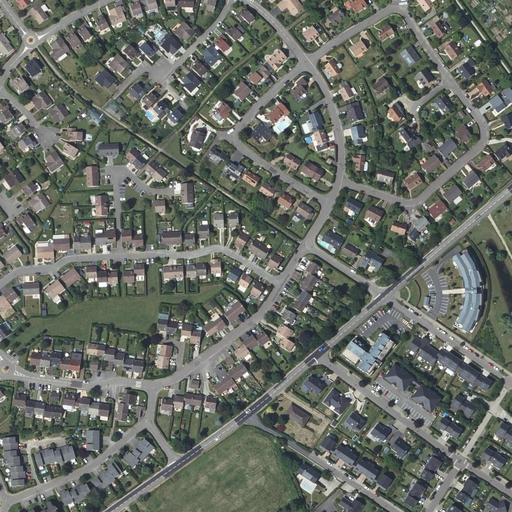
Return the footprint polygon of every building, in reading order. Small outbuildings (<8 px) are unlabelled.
[(14,0),(18,5),(21,9),(29,4),(28,3),(25,0),(14,0)] [(142,12),(138,0),(134,0),(135,2),(129,4),(132,15),(142,12)] [(142,0),(143,4),(148,3),(150,9),(158,7),(156,0),(142,0)] [(203,0),(204,2),(207,2),(206,9),(214,11),(216,0),(203,0)] [(302,8),(295,0),(282,0),(277,4),(281,10),(286,6),(293,15),(302,8)] [(366,5),(361,0),(357,0),(353,3),(351,0),(349,0),(345,3),(345,5),(348,9),(351,8),(355,14),(361,10),(366,5)] [(430,0),(422,0),(420,2),(424,8),(429,15),(437,10),(430,0)] [(36,9),(33,5),(30,8),(27,10),(30,14),(29,14),(30,16),(33,20),(37,25),(46,19),(42,13),(38,7),(36,9)] [(119,6),(107,11),(109,15),(107,16),(111,25),(118,23),(125,20),(122,13),(119,7),(119,6)] [(242,10),(236,16),(241,21),(244,18),(249,23),(255,17),(247,8),(243,11),(242,10)] [(30,14),(27,10),(25,12),(32,21),(33,20),(30,16),(29,14),(30,14)] [(330,24),(332,26),(335,23),(338,21),(343,17),(338,10),(327,19),(330,24)] [(99,31),(108,27),(103,17),(101,14),(97,16),(98,19),(93,21),(96,27),(99,31)] [(196,32),(193,29),(184,21),(174,31),(183,40),(185,38),(187,40),(196,32)] [(89,27),(85,22),(79,26),(80,28),(76,31),(84,41),(90,36),(86,30),(89,27)] [(438,22),(431,27),(436,33),(435,34),(438,38),(446,33),(438,22)] [(380,30),(376,33),(381,40),(392,32),(391,29),(387,24),(383,27),(384,28),(382,30),(380,31),(380,30)] [(236,29),(233,26),(229,30),(227,29),(224,31),(234,41),(241,34),(244,31),(240,25),(236,29)] [(312,27),(302,34),(309,43),(316,38),(319,36),(312,27)] [(4,29),(0,32),(3,35),(4,35),(9,40),(11,39),(4,29)] [(77,37),(71,30),(67,32),(69,34),(65,37),(72,47),(80,41),(77,37)] [(0,32),(0,49),(1,49),(4,53),(13,46),(9,40),(4,35),(3,35),(0,32)] [(182,46),(171,35),(160,45),(168,53),(170,51),(174,54),(182,46)] [(217,41),(213,45),(222,54),(228,48),(223,43),(226,40),(222,35),(221,35),(215,40),(217,41)] [(67,46),(60,36),(50,43),(53,47),(50,49),(47,51),(52,56),(54,54),(57,57),(59,56),(62,58),(68,54),(66,51),(69,49),(67,46)] [(354,44),(349,48),(354,55),(365,48),(359,40),(354,44)] [(151,55),(157,50),(152,45),(149,47),(144,42),(139,48),(141,50),(147,57),(149,54),(151,55)] [(453,42),(446,48),(450,54),(449,55),(452,59),(461,53),(453,42)] [(136,58),(139,54),(132,47),(129,44),(123,51),(131,59),(134,56),(136,58)] [(220,56),(210,46),(201,54),(204,58),(203,59),(209,66),(220,56)] [(410,47),(399,53),(407,67),(418,61),(414,54),(410,47)] [(278,51),(266,62),(274,71),(279,66),(278,64),(284,59),(284,58),(278,51)] [(120,73),(128,64),(124,60),(117,54),(107,64),(115,72),(117,70),(120,73)] [(464,64),(458,68),(462,74),(466,79),(473,74),(468,66),(469,66),(470,67),(474,64),(468,57),(464,64)] [(35,64),(31,59),(24,64),(25,66),(23,68),(30,77),(36,73),(35,71),(38,69),(35,64)] [(202,64),(197,59),(194,62),(195,64),(192,67),(200,76),(207,69),(202,64)] [(335,66),(334,64),(331,61),(324,66),(328,71),(332,76),(339,71),(335,66)] [(270,74),(261,65),(248,79),(254,84),(261,77),(264,80),(270,74)] [(105,88),(114,79),(104,68),(93,79),(100,86),(102,84),(105,88)] [(423,69),(414,76),(417,81),(422,87),(431,80),(427,75),(423,69)] [(200,82),(190,72),(181,81),(183,84),(181,86),(188,93),(200,82)] [(15,79),(8,84),(12,89),(16,86),(20,92),(27,88),(20,78),(17,81),(15,79)] [(376,84),(370,88),(376,95),(387,87),(380,78),(375,82),(376,84)] [(485,80),(475,87),(478,91),(480,90),(482,92),(485,97),(493,90),(485,80)] [(305,88),(298,81),(290,89),(297,95),(305,88)] [(137,100),(147,89),(140,84),(138,86),(135,83),(127,93),(134,98),(137,100)] [(252,91),(243,83),(240,86),(241,87),(234,94),(242,101),(252,91)] [(347,85),(338,89),(342,101),(352,97),(347,85)] [(51,103),(42,90),(39,93),(37,95),(32,98),(30,100),(36,110),(40,107),(42,109),(51,103)] [(149,107),(159,96),(156,93),(154,95),(150,92),(142,100),(149,107)] [(495,97),(490,100),(492,103),(491,104),(499,114),(508,107),(501,98),(500,98),(497,95),(495,97)] [(440,101),(436,104),(438,107),(443,114),(452,108),(447,102),(444,98),(440,101)] [(53,107),(46,112),(53,121),(56,119),(58,121),(67,114),(59,102),(53,107)] [(167,113),(171,108),(165,102),(163,104),(160,102),(152,110),(158,116),(163,110),(167,113)] [(231,108),(224,102),(216,111),(222,117),(228,111),(231,108)] [(281,102),(267,116),(274,122),(284,113),(286,115),(290,111),(281,102)] [(6,105),(2,108),(4,111),(0,114),(0,117),(3,122),(13,114),(10,111),(12,110),(7,104),(6,105)] [(356,108),(355,104),(345,107),(350,125),(361,122),(358,107),(356,108)] [(394,106),(387,112),(395,122),(402,117),(398,112),(394,106)] [(182,111),(178,108),(169,119),(176,126),(184,116),(180,113),(182,111)] [(310,126),(312,130),(319,128),(321,127),(319,123),(322,122),(318,113),(317,113),(316,110),(307,113),(308,117),(309,117),(312,125),(310,126)] [(507,116),(501,118),(502,122),(503,122),(506,130),(511,128),(511,119),(510,114),(507,116)] [(24,132),(30,127),(27,123),(24,125),(21,121),(12,128),(9,131),(15,139),(19,136),(24,132)] [(271,133),(258,121),(256,124),(256,125),(248,133),(255,139),(259,135),(264,140),(271,133)] [(459,132),(454,135),(459,141),(461,143),(471,135),(468,132),(467,132),(466,130),(467,129),(463,124),(457,130),(459,132)] [(75,126),(69,126),(69,130),(68,134),(70,134),(70,138),(83,138),(83,130),(76,130),(75,126)] [(319,128),(312,130),(317,143),(326,139),(323,131),(324,131),(322,126),(321,127),(319,128)] [(362,127),(351,129),(353,142),(365,140),(362,127)] [(404,128),(398,132),(405,143),(405,145),(408,150),(418,143),(416,138),(413,138),(410,134),(409,135),(404,128)] [(193,129),(191,137),(193,138),(191,142),(200,145),(204,133),(193,129)] [(27,134),(17,142),(23,148),(28,144),(31,147),(37,143),(32,137),(30,138),(27,134)] [(199,147),(200,145),(191,142),(193,138),(191,137),(188,144),(199,147)] [(437,150),(445,159),(448,156),(448,155),(451,152),(456,147),(450,139),(437,150)] [(80,149),(66,142),(65,144),(64,146),(67,147),(65,152),(75,158),(80,149)] [(118,143),(108,144),(108,148),(109,156),(112,156),(112,154),(118,154),(118,150),(118,143)] [(108,144),(98,144),(98,155),(105,155),(105,156),(109,156),(108,148),(108,144)] [(499,148),(493,153),(498,160),(504,155),(504,156),(510,151),(503,144),(499,148)] [(213,145),(205,157),(216,165),(220,158),(223,160),(227,154),(221,150),(218,153),(214,150),(216,147),(213,145)] [(136,158),(139,154),(132,148),(127,153),(125,156),(129,160),(128,161),(131,163),(133,161),(136,158)] [(65,163),(56,151),(53,153),(46,158),(49,161),(47,163),(53,171),(65,163)] [(296,166),(301,159),(289,152),(284,159),(296,166)] [(135,165),(140,169),(144,164),(147,161),(139,154),(136,158),(133,161),(131,163),(134,166),(135,165)] [(354,156),(354,161),(357,161),(356,164),(355,171),(363,172),(364,157),(354,156)] [(434,156),(420,167),(423,171),(427,175),(440,164),(434,156)] [(485,160),(479,164),(485,171),(495,163),(489,156),(485,160)] [(239,165),(230,160),(224,169),(238,177),(246,166),(241,163),(239,165)] [(323,170),(308,160),(301,169),(317,178),(323,170)] [(146,166),(144,169),(148,172),(148,173),(151,176),(154,172),(159,167),(151,161),(146,166)] [(86,166),(87,176),(98,175),(98,171),(97,171),(96,166),(86,166)] [(166,174),(159,167),(154,172),(151,176),(153,178),(154,177),(159,182),(166,174)] [(24,180),(15,168),(8,173),(3,177),(11,186),(15,184),(17,186),(24,180)] [(259,176),(248,168),(243,176),(255,184),(259,176)] [(376,180),(385,182),(390,183),(393,174),(379,171),(376,180)] [(478,178),(472,172),(469,175),(470,176),(463,182),(470,190),(480,181),(478,178)] [(409,189),(416,184),(420,182),(415,174),(409,178),(404,180),(409,189)] [(87,176),(87,186),(98,185),(97,179),(99,179),(98,175),(87,176)] [(269,192),(275,196),(279,190),(269,184),(270,183),(265,180),(260,187),(265,190),(266,190),(269,192)] [(30,182),(19,190),(21,194),(23,193),(26,197),(36,190),(37,191),(39,189),(39,188),(36,183),(33,186),(30,182)] [(179,189),(179,193),(191,192),(191,183),(180,183),(180,189),(179,189)] [(460,191),(454,185),(445,194),(446,195),(443,198),(450,205),(462,193),(460,191)] [(295,198),(283,190),(278,198),(290,206),(295,198)] [(49,203),(41,192),(34,197),(28,201),(35,210),(39,207),(41,209),(49,203)] [(181,196),(181,203),(192,202),(191,192),(179,193),(180,196),(181,196)] [(105,195),(94,196),(95,205),(107,204),(107,201),(106,201),(105,195)] [(165,211),(164,200),(158,200),(157,199),(154,200),(154,211),(165,211)] [(360,210),(362,206),(349,199),(344,206),(358,214),(360,210)] [(313,208),(302,200),(296,209),(299,211),(305,215),(307,216),(308,216),(312,210),(313,208)] [(443,205),(440,201),(426,212),(434,221),(447,210),(443,205)] [(107,204),(95,205),(95,215),(106,214),(106,208),(108,208),(107,204)] [(270,210),(266,207),(261,214),(266,217),(270,210)] [(382,213),(371,207),(366,216),(378,222),(382,213)] [(23,213),(16,218),(21,224),(24,221),(28,227),(35,222),(27,212),(24,214),(23,213)] [(237,224),(237,212),(231,212),(231,214),(227,214),(227,226),(231,226),(231,224),(234,224),(237,224)] [(212,214),(212,225),(215,225),(217,225),(218,227),(222,227),(221,217),(221,214),(218,214),(218,213),(212,214)] [(426,232),(432,227),(427,222),(423,217),(416,224),(415,223),(412,226),(419,234),(424,230),(426,232)] [(405,230),(407,226),(403,224),(402,226),(396,224),(396,223),(393,222),(391,230),(404,235),(405,230)] [(208,225),(208,224),(201,224),(201,225),(198,226),(198,238),(202,238),(202,236),(206,236),(208,236),(208,225)] [(132,241),(131,235),(131,233),(131,230),(121,231),(121,236),(121,241),(132,241)] [(105,242),(115,241),(115,236),(115,231),(105,232),(105,233),(105,242)] [(160,233),(161,243),(167,243),(167,244),(170,244),(170,232),(160,233)] [(181,232),(170,232),(170,244),(174,244),(174,243),(181,242),(181,232)] [(248,237),(239,232),(234,240),(236,242),(239,243),(237,246),(240,248),(243,245),(248,237)] [(342,244),(344,239),(332,232),(331,234),(327,232),(323,240),(339,249),(342,244)] [(95,234),(95,245),(105,244),(105,242),(105,233),(95,234)] [(143,243),(142,234),(131,235),(132,241),(132,246),(143,245),(143,243)] [(193,234),(183,235),(184,246),(187,246),(187,245),(193,245),(193,234)] [(53,239),(53,250),(70,249),(69,239),(69,235),(64,235),(64,239),(53,239)] [(79,236),(74,236),(74,248),(79,248),(90,248),(90,245),(90,238),(79,238),(79,236)] [(257,250),(261,244),(253,239),(247,248),(252,251),(251,252),(255,254),(257,250)] [(264,258),(270,249),(261,244),(257,250),(255,254),(258,256),(259,255),(264,258)] [(53,250),(53,246),(37,247),(36,247),(37,258),(53,257),(53,250)] [(357,252),(346,246),(343,253),(353,259),(357,252)] [(15,260),(21,255),(15,247),(2,257),(7,264),(8,264),(8,265),(15,260)] [(468,247),(466,248),(477,266),(475,268),(476,272),(478,271),(481,282),(479,282),(480,287),(482,287),(481,305),(479,305),(478,309),(479,310),(476,321),(474,320),(468,332),(472,334),(480,319),(484,303),(484,282),(478,262),(468,247)] [(457,255),(452,257),(459,268),(458,269),(461,277),(462,276),(463,279),(463,280),(463,289),(464,288),(465,294),(463,294),(464,294),(465,297),(464,297),(461,306),(463,306),(462,309),(461,309),(453,325),(461,330),(462,329),(468,332),(474,320),(476,321),(479,310),(478,309),(479,305),(481,305),(482,287),(480,287),(479,282),(481,282),(478,271),(476,272),(475,268),(477,266),(466,248),(457,254),(457,255)] [(377,255),(368,250),(365,257),(360,265),(360,266),(365,269),(368,263),(375,267),(374,270),(378,272),(384,262),(376,258),(377,255)] [(275,257),(272,255),(268,261),(266,264),(269,267),(270,266),(273,267),(276,269),(281,260),(276,257),(275,257)] [(212,261),(212,258),(209,259),(209,264),(209,272),(223,271),(223,260),(216,261),(212,261)] [(309,273),(314,276),(320,266),(311,260),(305,271),(309,273)] [(205,275),(204,264),(198,264),(198,263),(195,263),(195,265),(195,276),(205,275)] [(144,271),(144,264),(133,264),(134,271),(134,274),(134,275),(144,275),(144,271)] [(188,265),(185,264),(185,276),(195,276),(195,265),(188,266),(188,265)] [(173,277),(172,265),(169,265),(168,266),(163,267),(163,278),(173,277)] [(182,267),(182,266),(176,266),(176,265),(172,265),(173,277),(182,277),(182,267)] [(237,269),(232,266),(226,274),(235,280),(241,271),(241,270),(237,268),(237,269)] [(96,277),(96,271),(96,267),(85,267),(85,277),(96,277)] [(74,268),(60,278),(67,286),(80,276),(74,268)] [(106,271),(96,271),(96,277),(96,280),(96,282),(107,281),(106,272),(106,271)] [(117,271),(106,272),(107,281),(107,283),(117,282),(117,271)] [(134,274),(134,271),(123,271),(124,282),(134,281),(134,275),(134,274)] [(248,274),(244,272),(238,281),(246,286),(252,278),(248,275),(248,274)] [(314,276),(309,273),(304,281),(313,287),(318,279),(314,276)] [(64,288),(57,280),(50,286),(48,288),(45,290),(52,298),(64,289),(64,288)] [(257,280),(257,281),(251,289),(250,291),(253,293),(254,292),(259,296),(265,287),(262,285),(263,283),(257,280)] [(303,290),(309,294),(313,287),(304,281),(300,288),(303,290)] [(38,283),(23,284),(23,294),(39,294),(39,291),(38,283)] [(18,297),(11,288),(2,295),(3,297),(9,303),(18,297)] [(309,294),(303,290),(297,299),(306,305),(312,296),(309,294)] [(9,303),(3,297),(0,299),(0,309),(1,311),(10,305),(9,304),(9,303)] [(306,305),(297,299),(292,308),(301,314),(306,305)] [(232,308),(237,315),(243,310),(244,309),(244,308),(241,303),(238,300),(230,306),(232,308)] [(238,317),(237,315),(232,308),(224,314),(230,323),(238,317)] [(295,316),(285,310),(282,316),(280,318),(289,323),(290,324),(295,316)] [(218,332),(226,326),(219,318),(217,315),(210,321),(210,322),(217,330),(218,332)] [(158,318),(157,329),(166,330),(168,321),(168,319),(158,318)] [(177,323),(168,321),(166,330),(166,332),(175,333),(177,323)] [(5,322),(0,325),(0,338),(1,340),(10,334),(8,332),(10,330),(10,328),(6,322),(5,322)] [(209,336),(217,330),(210,322),(203,327),(209,336)] [(181,334),(190,336),(191,334),(191,331),(192,325),(182,324),(181,331),(181,334)] [(294,332),(283,325),(281,330),(279,329),(277,332),(285,337),(288,339),(290,336),(291,337),(294,332)] [(200,333),(191,331),(191,334),(190,336),(190,342),(199,343),(200,333)] [(261,347),(270,339),(263,331),(254,338),(258,343),(258,344),(261,347)] [(355,338),(342,353),(348,358),(347,359),(352,363),(352,362),(356,364),(360,359),(362,361),(358,367),(364,372),(365,371),(369,374),(379,361),(380,362),(394,343),(392,341),(389,339),(389,338),(382,333),(375,343),(376,344),(374,346),(368,354),(365,351),(367,349),(366,348),(363,346),(364,345),(363,344),(362,346),(359,343),(360,342),(357,340),(355,338)] [(258,343),(254,338),(251,335),(243,342),(244,344),(249,350),(258,343)] [(418,346),(420,348),(426,338),(423,336),(420,341),(418,339),(419,338),(415,336),(407,347),(414,352),(418,346)] [(288,339),(285,337),(283,340),(285,341),(281,346),(290,352),(295,344),(288,339)] [(426,338),(420,348),(421,349),(418,354),(425,359),(432,348),(429,345),(428,346),(426,345),(429,340),(426,338)] [(87,354),(96,355),(97,345),(88,344),(87,354)] [(171,345),(161,344),(159,355),(169,357),(171,357),(173,346),(171,345)] [(244,344),(234,352),(240,359),(250,352),(249,350),(244,344)] [(97,345),(96,355),(104,356),(105,348),(105,346),(97,345)] [(105,348),(104,356),(103,360),(114,361),(115,352),(115,350),(105,348)] [(436,350),(432,348),(425,359),(432,363),(436,358),(438,359),(444,350),(441,348),(437,352),(436,351),(436,350)] [(447,352),(444,350),(438,359),(439,360),(439,361),(446,366),(454,356),(450,353),(447,351),(447,352)] [(40,363),(41,358),(41,354),(32,352),(30,364),(37,365),(40,365),(40,363)] [(62,357),(62,353),(52,352),(52,355),(50,364),(60,365),(61,359),(62,357)] [(113,364),(123,365),(124,359),(125,353),(115,352),(114,361),(113,364)] [(72,358),(70,370),(73,370),(79,371),(81,354),(72,353),(72,358)] [(41,354),(41,358),(40,363),(40,365),(50,367),(50,364),(52,355),(41,354)] [(167,368),(169,357),(159,355),(158,355),(156,366),(167,368)] [(235,361),(230,355),(228,356),(227,357),(232,363),(235,361)] [(457,358),(454,356),(446,366),(454,372),(455,370),(457,371),(462,363),(459,361),(460,360),(457,358)] [(70,370),(72,358),(62,357),(61,359),(60,365),(60,369),(70,370)] [(232,363),(227,357),(224,360),(229,366),(232,363)] [(135,360),(124,359),(123,365),(123,370),(133,372),(135,360)] [(135,360),(133,372),(143,373),(144,361),(135,360)] [(248,370),(242,362),(235,368),(241,375),(248,370)] [(462,363),(457,371),(458,372),(457,374),(465,379),(472,368),(469,366),(466,364),(465,365),(462,363)] [(398,367),(394,365),(389,372),(390,373),(388,376),(387,375),(384,378),(392,384),(392,383),(394,384),(396,386),(396,387),(403,392),(406,389),(405,388),(407,385),(408,386),(411,382),(419,388),(417,392),(418,392),(416,396),(414,395),(412,398),(419,404),(420,403),(422,405),(424,406),(423,407),(431,412),(434,408),(432,408),(434,405),(436,405),(441,398),(436,395),(436,396),(433,394),(434,393),(428,388),(427,390),(425,388),(425,387),(417,381),(409,376),(406,375),(407,373),(404,371),(401,368),(400,370),(397,368),(398,367)] [(241,375),(235,368),(228,373),(229,375),(233,381),(241,375)] [(476,371),(472,368),(465,379),(472,384),(474,382),(475,384),(481,376),(478,374),(479,373),(476,371)] [(229,375),(221,381),(227,389),(235,382),(233,381),(229,375)] [(304,384),(318,394),(324,385),(318,380),(317,381),(310,376),(308,378),(304,384)] [(481,376),(475,384),(482,388),(482,387),(485,389),(491,381),(488,379),(485,377),(484,378),(481,376)] [(227,389),(221,381),(213,387),(219,394),(227,389)] [(339,394),(333,389),(323,402),(329,406),(331,404),(336,408),(342,412),(349,401),(343,397),(342,399),(340,398),(337,396),(339,394)] [(25,395),(15,393),(13,405),(23,406),(24,400),(25,395)] [(77,409),(79,398),(74,398),(75,394),(63,393),(62,407),(65,408),(64,412),(65,413),(76,414),(77,413),(77,409)] [(123,403),(128,404),(130,404),(133,405),(135,395),(132,394),(129,394),(123,393),(122,403),(123,403)] [(185,393),(184,396),(183,403),(192,404),(193,394),(185,393)] [(193,394),(192,404),(201,405),(202,395),(193,394)] [(175,395),(174,399),(173,407),(183,408),(183,403),(184,396),(175,395)] [(450,406),(458,411),(459,409),(461,410),(466,402),(463,400),(464,399),(461,397),(457,395),(450,406)] [(216,408),(217,397),(207,396),(205,407),(216,408)] [(79,397),(79,398),(77,409),(87,410),(88,407),(88,402),(89,398),(79,397)] [(173,407),(174,399),(164,398),(162,398),(161,409),(162,409),(173,410),(173,407)] [(34,401),(24,400),(23,406),(22,411),(32,413),(34,401)] [(44,403),(34,401),(32,413),(42,414),(44,404),(44,403)] [(97,412),(98,403),(88,402),(88,407),(87,410),(87,411),(87,414),(96,415),(97,412)] [(466,402),(461,410),(463,411),(462,413),(469,418),(476,407),(473,405),(470,403),(469,404),(466,402)] [(107,404),(98,403),(97,412),(96,415),(106,416),(107,404)] [(117,411),(127,412),(128,404),(123,403),(122,403),(118,403),(117,411)] [(53,405),(44,404),(42,414),(42,417),(51,418),(53,405)] [(62,407),(53,405),(51,418),(60,419),(62,407)] [(304,424),(308,418),(309,416),(292,405),(285,414),(303,426),(304,424)] [(126,422),(127,412),(117,411),(117,414),(116,420),(126,422)] [(357,418),(356,417),(356,415),(353,413),(346,422),(358,431),(365,422),(358,417),(357,418)] [(444,430),(448,432),(453,423),(446,419),(446,420),(443,418),(437,427),(441,429),(444,431),(444,430)] [(459,427),(453,423),(448,432),(450,433),(450,435),(453,437),(456,439),(462,430),(459,428),(459,427)] [(495,434),(503,439),(504,437),(506,438),(511,430),(508,428),(509,427),(506,425),(502,423),(495,434)] [(377,424),(371,433),(377,438),(379,437),(383,440),(389,431),(385,428),(385,429),(377,424)] [(99,433),(86,433),(87,453),(99,453),(99,450),(99,447),(101,447),(101,439),(99,439),(99,433)] [(13,436),(2,438),(4,458),(7,458),(8,468),(10,468),(12,487),(25,485),(25,482),(24,479),(26,479),(25,471),(24,471),(23,468),(23,466),(22,466),(21,462),(19,462),(18,459),(18,456),(16,457),(15,453),(15,451),(17,450),(16,442),(14,442),(14,439),(13,436)] [(326,436),(320,446),(323,449),(324,447),(326,449),(325,450),(329,452),(329,451),(331,448),(335,442),(332,440),(329,439),(330,439),(329,438),(326,436)] [(403,442),(397,438),(392,446),(404,455),(409,448),(402,443),(403,442)] [(153,449),(144,442),(141,445),(139,444),(133,451),(135,452),(132,456),(129,455),(126,458),(124,457),(121,461),(133,470),(139,463),(141,464),(153,449)] [(346,446),(345,448),(339,445),(335,451),(333,454),(332,455),(336,457),(337,456),(342,460),(349,449),(346,446)] [(40,454),(34,455),(37,467),(56,463),(57,465),(76,461),(73,449),(68,450),(67,448),(66,448),(60,449),(61,452),(54,453),(53,451),(49,452),(49,450),(40,452),(40,454)] [(488,460),(491,462),(496,453),(490,449),(490,450),(487,448),(481,457),(484,459),(488,461),(488,460)] [(349,449),(342,460),(348,463),(347,465),(350,467),(351,466),(353,463),(357,457),(351,453),(353,451),(349,449)] [(503,457),(496,453),(491,462),(494,463),(494,465),(497,467),(500,469),(506,460),(502,458),(503,457)] [(426,466),(434,471),(436,468),(437,469),(439,466),(441,462),(432,457),(430,460),(426,466)] [(366,463),(361,459),(357,465),(355,468),(354,469),(358,472),(359,471),(364,474),(371,463),(368,461),(366,463)] [(96,480),(92,483),(99,494),(115,482),(114,480),(122,474),(113,462),(110,465),(111,466),(107,469),(108,472),(104,475),(102,473),(95,478),(96,480)] [(320,474),(303,463),(297,472),(306,478),(314,483),(320,474)] [(379,472),(373,468),(375,466),(371,463),(364,474),(370,478),(369,479),(372,481),(373,480),(375,477),(379,472)] [(432,474),(434,471),(426,466),(422,472),(422,473),(420,476),(429,481),(431,478),(433,475),(432,474)] [(383,474),(379,480),(377,483),(376,484),(379,486),(380,485),(382,487),(382,488),(385,490),(392,480),(389,478),(388,478),(386,477),(386,476),(383,474)] [(314,483),(306,478),(300,486),(311,494),(317,485),(314,483)] [(465,486),(463,489),(471,494),(475,488),(474,487),(476,484),(468,479),(465,482),(463,485),(465,486)] [(413,486),(410,492),(418,497),(420,494),(421,495),(423,492),(425,488),(416,483),(414,486),(413,486)] [(64,492),(61,494),(67,506),(75,502),(76,505),(93,497),(87,485),(83,487),(82,486),(74,490),(75,492),(71,494),(69,491),(65,493),(64,492)] [(471,494),(463,489),(461,492),(460,491),(458,494),(456,498),(464,503),(466,500),(467,500),(471,494)] [(416,500),(418,497),(410,492),(405,498),(406,499),(404,502),(413,508),(415,504),(417,501),(416,500)] [(491,498),(485,507),(492,511),(506,511),(504,501),(498,503),(495,501),(491,498)] [(350,502),(347,499),(342,505),(348,509),(348,511),(350,511),(358,511),(364,504),(355,499),(351,503),(350,502)] [(57,511),(59,510),(57,507),(56,508),(52,503),(47,504),(51,509),(49,510),(48,511),(47,510),(44,511),(36,511),(35,510),(31,511),(57,511)]
